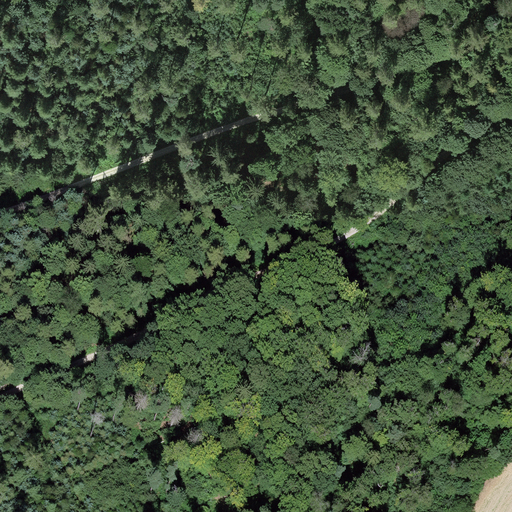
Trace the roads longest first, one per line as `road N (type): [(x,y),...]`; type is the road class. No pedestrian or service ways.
road 1 (track): [(0,396),(369,220),(456,144),(511,109)]
road 2 (track): [(511,28),(0,211)]
road 3 (track): [(511,287),(444,339),(438,399),(427,410),(392,412),(361,426),(223,511)]
